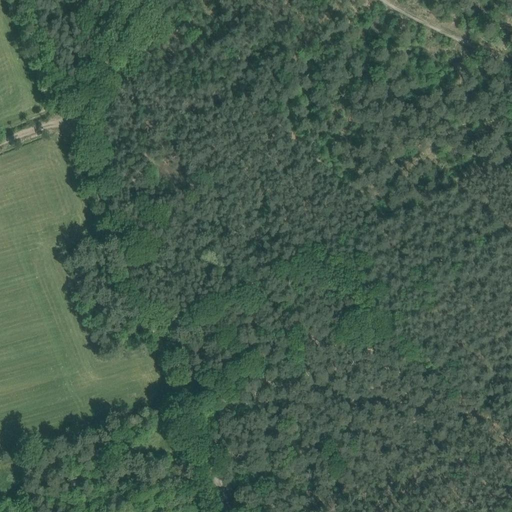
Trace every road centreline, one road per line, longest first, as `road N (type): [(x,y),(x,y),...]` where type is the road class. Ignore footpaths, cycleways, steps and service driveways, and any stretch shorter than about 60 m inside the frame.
road 1 (track): [(226,511),(64,116)]
road 2 (track): [(154,325),(453,175)]
road 3 (unknown): [(395,0),(511,61)]
